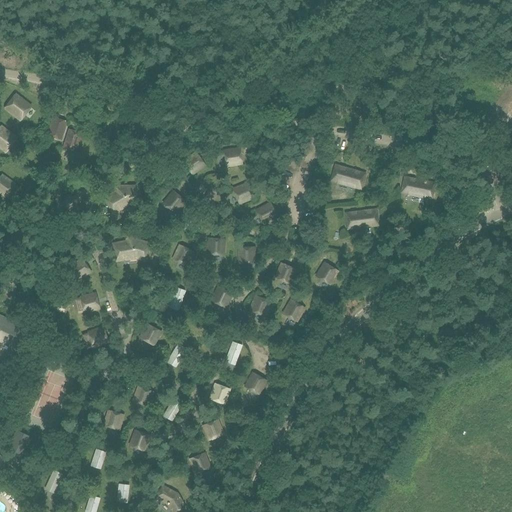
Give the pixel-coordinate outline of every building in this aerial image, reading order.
[(15,94),(4,108),(20,121),(31,106),(15,94)] [(67,121),(53,117),(47,136),(62,141),(67,121)] [(1,126),(0,126),(0,148),(6,152),(17,138),(1,126)] [(76,152),(81,133),(68,129),(62,148),(76,152)] [(242,165),(240,147),(223,150),(226,167),(242,165)] [(206,166),(195,151),(181,160),(192,176),(206,166)] [(334,164),(329,181),(361,190),(366,173),(334,164)] [(15,184),(1,174),(0,176),(0,194),(5,198),(15,184)] [(403,176),(399,193),(432,200),(436,182),(403,176)] [(239,205),(254,198),(248,182),(232,188),(239,205)] [(118,190),(104,198),(113,213),(120,209),(119,207),(124,205),(125,203),(125,202),(131,201),(131,203),(139,203),(139,186),(118,186),(118,190)] [(187,202),(172,190),(161,203),(176,214),(187,202)] [(278,218),(270,202),(255,209),(263,225),(278,218)] [(377,209),(344,212),(346,230),(379,226),(377,209)] [(124,259),(124,257),(129,256),(130,257),(132,255),(132,254),(138,256),(137,258),(145,260),(150,244),(131,237),(129,241),(113,244),(116,261),(124,259)] [(225,239),(207,238),(206,254),(224,255),(225,239)] [(187,267),(194,252),(178,244),(172,259),(187,267)] [(255,247),(237,247),(238,264),(256,263),(255,247)] [(91,272),(81,258),(68,267),(77,282),(91,272)] [(330,285),(338,271),(323,262),(315,276),(330,285)] [(296,270),(280,263),(274,278),(290,285),(296,270)] [(226,308),(233,294),(217,286),(210,301),(226,308)] [(187,291),(176,287),(169,307),(179,311),(187,291)] [(100,310),(96,292),(80,296),(84,313),(100,310)] [(271,302),(254,295),(248,311),(265,317),(271,302)] [(297,323),(305,308),(290,299),(282,313),(297,323)] [(34,332),(0,315),(0,329),(29,343),(34,332)] [(154,346),(162,332),(146,323),(138,338),(154,346)] [(103,326),(87,331),(93,348),(108,343),(103,326)] [(244,345),(233,341),(225,361),(236,366),(244,345)] [(178,343),(167,362),(177,367),(189,349),(178,343)] [(0,377),(10,383),(20,361),(5,354),(0,365),(0,364),(0,377)] [(259,396),(267,381),(252,372),(244,386),(259,396)] [(225,405),(230,389),(215,385),(210,400),(225,405)] [(132,402),(148,407),(153,392),(137,387),(132,402)] [(172,404),(165,416),(174,421),(182,411),(172,404)] [(119,431),(124,414),(107,410),(103,426),(119,431)] [(219,420),(201,426),(208,441),(224,435),(219,420)] [(135,430),(129,445),(145,451),(150,436),(135,430)] [(33,438),(21,435),(13,462),(24,464),(33,438)] [(101,466),(105,453),(95,450),(90,463),(101,466)] [(211,468),(206,453),(189,458),(194,474),(211,468)] [(3,465),(0,468),(0,471),(9,478),(13,472),(3,465)] [(53,470),(46,487),(56,491),(63,474),(53,470)] [(186,504),(193,492),(171,478),(164,490),(186,504)] [(130,487),(120,486),(118,498),(129,499),(130,487)] [(175,497),(161,489),(156,497),(167,503),(168,505),(172,511),(180,511),(182,511),(175,497)] [(87,496),(84,508),(95,510),(98,498),(87,496)]
